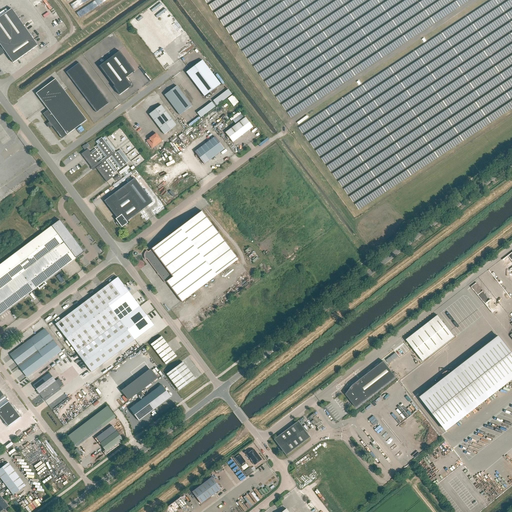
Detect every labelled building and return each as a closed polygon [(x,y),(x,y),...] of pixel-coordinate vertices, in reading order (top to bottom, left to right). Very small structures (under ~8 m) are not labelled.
[(5,52),(13,63),(38,46),(12,9),(0,17),(0,44),(2,47),(0,48),(0,54),(0,55),(5,52)] [(170,59),(164,50),(158,54),(164,63),(170,59)] [(113,87),(119,95),(131,87),(131,85),(126,78),(134,71),(119,51),(99,66),(114,86),(113,87)] [(220,85),(202,60),(186,73),(204,97),(220,85)] [(79,63),(66,73),(96,113),(109,103),(79,63)] [(52,126),(62,139),(86,120),(55,79),(36,94),(48,110),(43,114),(50,123),(49,123),(51,126),(52,126)] [(192,106),(177,86),(164,95),(180,115),(192,106)] [(212,100),(215,105),(231,94),(227,89),(212,100)] [(233,107),(239,103),(233,95),(228,99),(233,107)] [(211,102),(196,112),(199,117),(215,108),(211,102)] [(176,125),(161,105),(149,114),(164,135),(176,125)] [(238,115),(234,116),(231,117),(233,123),(240,121),(238,115)] [(253,127),(245,118),(225,133),(233,143),(253,127)] [(160,138),(156,133),(149,139),(147,141),(148,143),(150,141),(152,144),(160,138)] [(204,164),(224,149),(215,137),(195,152),(204,164)] [(100,143),(97,145),(106,157),(98,163),(96,160),(101,156),(96,150),(91,154),(88,149),(81,154),(92,168),(93,167),(94,169),(96,168),(107,182),(112,178),(111,176),(115,172),(106,161),(112,156),(121,168),(127,164),(118,152),(115,153),(114,151),(112,152),(103,140),(102,138),(98,140),(100,143)] [(134,178),(104,201),(117,218),(116,219),(118,222),(117,223),(118,225),(119,224),(122,227),(128,223),(127,222),(152,202),(134,178)] [(166,282),(182,303),(238,260),(201,211),(151,249),(150,250),(151,250),(148,252),(147,251),(145,252),(144,255),(144,257),(145,259),(146,260),(147,259),(165,283),(166,282)] [(60,220),(0,264),(0,315),(84,252),(60,220)] [(81,306),(55,325),(77,353),(139,307),(118,278),(105,288),(103,289),(100,291),(86,302),(81,306)] [(139,307),(77,353),(91,373),(154,326),(139,307)] [(438,315),(406,340),(423,362),(454,337),(438,315)] [(44,329),(37,335),(10,355),(27,378),(61,352),(44,329)] [(166,365),(176,357),(161,337),(151,345),(166,365)] [(421,398),(446,430),(511,378),(511,353),(499,337),(421,398)] [(387,363),(398,356),(395,353),(385,359),(387,363)] [(60,375),(72,366),(65,357),(54,366),(60,375)] [(346,395),(356,408),(396,377),(383,361),(353,385),(346,395)] [(195,379),(183,362),(166,374),(179,391),(195,379)] [(150,369),(119,390),(126,400),(157,379),(154,375),(157,374),(154,369),(151,371),(150,369)] [(44,400),(60,388),(49,373),(33,385),(38,392),(44,400)] [(155,409),(171,397),(161,385),(145,397),(155,409)] [(21,418),(0,390),(0,415),(8,427),(21,418)] [(40,404),(36,397),(32,400),(36,406),(40,404)] [(139,421),(155,409),(145,397),(129,409),(139,421)] [(107,407),(66,435),(74,446),(115,418),(107,407)] [(311,422),(314,426),(315,425),(319,431),(324,427),(314,413),(310,417),(313,421),(311,422)] [(310,437),(298,421),(274,439),(286,455),(310,437)] [(118,433),(102,445),(106,451),(122,439),(118,433)] [(247,455),(254,465),(262,460),(254,449),(247,455)] [(240,454),(235,458),(240,466),(246,462),(240,454)] [(8,463),(0,468),(0,477),(13,495),(25,486),(8,463)] [(246,476),(252,471),(249,467),(243,472),(246,476)] [(221,489),(212,477),(192,492),(201,504),(221,489)]
